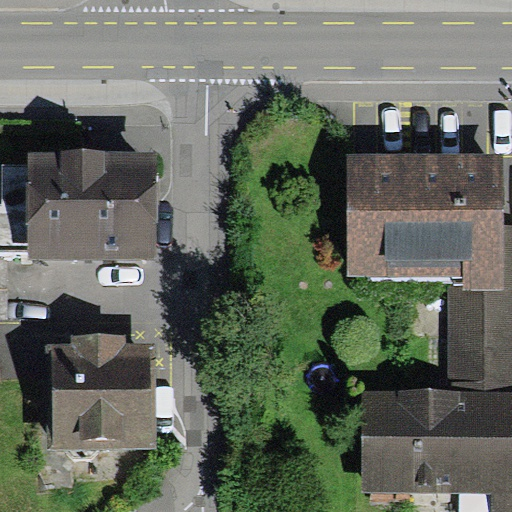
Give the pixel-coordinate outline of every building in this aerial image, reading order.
[(33,154),(30,163),(0,163),(0,251),(29,251),(29,260),(158,259),(157,172),(157,165),(157,151),(33,154)] [(347,155),(348,277),(448,277),(462,277),(462,290),(503,290),(503,227),(504,155),(407,155),(347,155)] [(448,277),(448,393),(511,393),(511,227),(503,227),(503,290),(462,290),(462,277),(448,277)] [(0,317),(9,317),(10,261),(0,260),(0,317)] [(55,348),(54,451),(159,450),(158,342),(129,342),(129,335),(95,336),(72,336),(72,348),(55,348)] [(366,392),(365,493),(471,492),(496,492),(495,511),(511,511),(511,393),(448,393),(366,392)]
